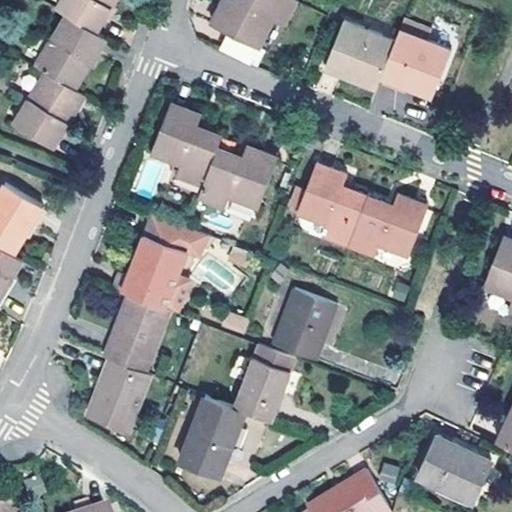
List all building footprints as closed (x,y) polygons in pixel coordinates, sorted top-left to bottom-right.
[(61,0),(58,5),(69,12),(97,29),(114,0),(61,0)] [(225,0),(214,22),(232,31),(260,45),(274,17),(285,22),(296,0),(242,0),(243,0),(241,0),(225,0)] [(69,12),(38,63),(48,69),(76,86),(107,36),(97,29),(69,12)] [(405,16),(401,26),(428,37),(432,27),(405,16)] [(345,17),(329,57),(358,68),(355,76),(377,85),(381,75),(385,67),(397,37),(345,17)] [(428,37),(401,26),(397,37),(385,67),(414,79),(411,86),(434,95),(453,47),(428,37)] [(260,45),(232,31),(225,46),(252,60),(260,45)] [(326,65),(355,76),(358,68),(329,57),(326,65)] [(414,79),(385,67),(381,75),(411,86),(414,79)] [(54,145),(86,93),(76,86),(48,69),(15,122),(54,145)] [(195,128),(197,123),(201,113),(170,101),(152,150),(182,162),(178,173),(204,183),(218,146),(223,134),(207,128),(205,132),(195,128)] [(207,128),(197,123),(195,128),(205,132),(207,128)] [(249,145),(244,157),(242,163),(230,158),(232,152),(218,146),(204,183),(200,196),(226,206),(231,193),(261,205),(280,155),(249,145)] [(242,163),(244,157),(232,152),(230,158),(242,163)] [(323,231),(350,242),(370,193),(353,186),(351,192),(340,187),(342,182),(346,171),(317,159),(298,209),(327,221),(323,231)] [(353,186),(342,182),(340,187),(351,192),(353,186)] [(6,183),(0,192),(0,241),(13,250),(41,204),(6,183)] [(382,204),(384,198),(370,193),(350,242),(376,252),(380,241),(410,253),(430,203),(400,191),(395,203),(393,208),(389,207),(382,204)] [(395,203),(384,198),(382,204),(389,207),(393,208),(395,203)] [(227,204),(225,214),(253,219),(255,210),(227,204)] [(121,271),(115,287),(128,292),(170,308),(178,311),(188,285),(177,275),(186,252),(200,247),(206,232),(188,226),(187,226),(154,213),(131,275),(121,271)] [(511,237),(503,234),(485,283),(511,293),(511,299),(510,305),(511,306),(511,237)] [(0,293),(23,256),(13,250),(0,241),(0,293)] [(250,249),(232,242),(227,255),(245,263),(250,249)] [(274,342),(317,358),(338,302),(296,287),(274,342)] [(146,370),(170,308),(128,292),(105,354),(109,356),(146,370)] [(250,319),(228,310),(223,322),(245,331),(250,319)] [(298,357),(259,342),(235,405),(247,409),(274,420),(298,357)] [(130,428),(150,372),(146,370),(109,356),(89,412),(130,428)] [(235,405),(205,394),(179,458),(221,474),(247,409),(235,405)] [(511,410),(499,440),(511,446),(511,410)] [(491,458),(437,434),(419,476),(473,499),(491,458)] [(310,509),(312,511),(377,511),(378,511),(392,511),(393,511),(366,467),(308,505),(310,509)] [(40,477),(26,482),(31,499),(45,494),(40,477)] [(108,511),(106,506),(93,510),(90,499),(74,504),(76,511),(108,511)]
